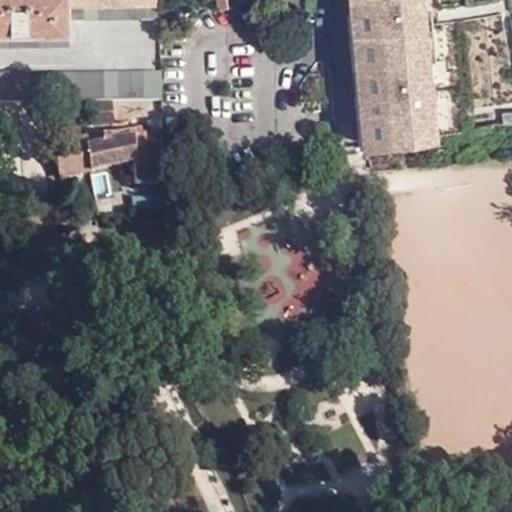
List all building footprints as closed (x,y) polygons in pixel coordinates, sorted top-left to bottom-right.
[(0,0),(0,18),(69,18),(68,0),(0,0)] [(158,0),(157,0),(68,0),(69,18),(158,17),(158,6),(158,0)] [(511,0),(353,0),(367,144),(493,122),(493,119),(494,119),(493,116),(511,112),(511,0)] [(0,45),(69,44),(69,18),(0,18),(0,45)] [(0,75),(0,102),(160,100),(161,100),(159,73),(0,75)] [(163,182),(162,178),(161,141),(160,127),(148,130),(146,124),(101,132),(102,140),(85,143),(90,169),(132,161),(133,184),(163,182)] [(59,175),(90,169),(85,143),(84,136),(53,142),(59,175)] [(162,178),(179,177),(177,141),(161,141),(162,178)]
